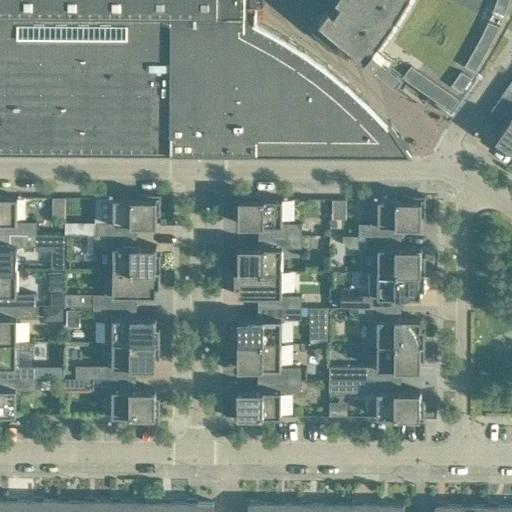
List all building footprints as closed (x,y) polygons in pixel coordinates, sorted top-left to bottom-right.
[(0,0),(0,150),(171,151),(172,12),(172,11),(257,11),(256,0),(0,0)] [(511,0),(332,0),(330,3),(321,15),(364,50),(360,57),(378,69),(377,71),(402,89),(409,79),(452,108),(468,86),(477,74),(485,62),(492,50),(500,37),(507,25),(511,13),(511,0)] [(172,11),(172,12),(171,151),(227,151),(383,152),(412,152),(399,133),(392,123),(390,120),(389,121),(370,101),(349,81),(328,64),(316,55),(305,47),(281,32),(257,19),(257,11),(172,11)] [(511,153),(511,114),(496,137),(503,142),(501,145),(511,153)] [(161,214),(161,193),(137,193),(137,196),(114,196),(114,223),(157,223),(157,214),(161,214)] [(235,193),(235,194),(235,215),(239,215),(239,224),(283,224),(283,197),(259,197),(259,193),(235,193)] [(359,223),(359,235),(374,235),(374,224),(422,225),(422,216),(426,216),(426,194),(402,194),(402,198),(370,198),(370,223),(359,223)] [(0,222),(18,222),(18,196),(0,195),(0,222)] [(22,221),(22,233),(37,233),(37,221),(22,221)] [(94,221),(94,233),(109,233),(109,221),(94,221)] [(287,222),(287,234),(302,234),(302,222),(287,222)] [(325,231),(331,251),(343,247),(338,227),(325,231)] [(37,245),(37,233),(22,233),(22,245),(37,245)] [(66,233),(37,233),(37,245),(37,249),(65,250),(66,233)] [(109,245),(109,233),(94,233),(94,245),(109,245)] [(302,246),(302,234),(287,234),(287,246),(302,246)] [(374,247),(374,235),(359,235),(344,235),(344,241),(350,247),(374,247)] [(0,268),(17,269),(17,244),(0,243),(0,268)] [(105,268),(105,269),(161,269),(161,253),(157,253),(157,245),(113,244),(113,268),(105,268)] [(235,254),(235,270),(282,270),(282,245),(239,245),(239,254),(235,254)] [(370,270),(370,271),(425,271),(425,255),(422,255),(422,246),(378,246),(378,270),(370,270)] [(345,264),(345,279),(365,280),(366,265),(345,264)] [(0,293),(17,294),(17,269),(0,268),(0,293)] [(160,286),(161,269),(105,269),(105,293),(94,293),(66,293),(65,305),(94,305),(109,305),(109,294),(157,295),(157,286),(160,286)] [(282,295),(282,270),(235,270),(235,286),(239,286),(239,295),(282,295)] [(425,287),(425,271),(370,271),(370,294),(341,294),(341,307),(359,307),(374,307),(374,296),(421,296),(421,287),(425,287)] [(22,293),(21,305),(36,305),(36,293),(22,293)] [(287,294),(286,306),(301,306),(301,294),(287,294)] [(36,317),(36,305),(21,305),(21,317),(36,317)] [(109,316),(109,305),(94,305),(94,317),(105,317),(105,341),(160,342),(160,325),(156,325),(156,317),(109,316)] [(301,319),(301,306),(286,306),(286,318),(301,319)] [(330,325),(330,307),(318,307),(318,325),(330,325)] [(373,318),(374,307),(359,307),(358,319),(370,319),(370,343),(425,343),(425,327),(421,327),(421,318),(373,318)] [(0,340),(17,341),(17,316),(0,315),(0,340)] [(235,326),(235,342),(282,342),(282,317),(239,317),(239,326),(235,326)] [(33,332),(32,348),(57,349),(58,333),(33,332)] [(0,365),(17,366),(17,341),(0,340),(0,365)] [(160,358),(160,342),(105,341),(105,342),(113,342),(113,366),(136,366),(156,367),(156,358),(160,358)] [(282,367),(282,342),(235,342),(234,358),(238,358),(238,367),(282,367)] [(425,359),(425,343),(370,343),(370,344),(378,344),(378,366),(378,368),(421,368),(421,359),(425,359)] [(76,377),(93,377),(108,377),(108,364),(76,364),(76,377)] [(21,365),(21,377),(36,377),(36,365),(21,365)] [(286,366),(286,378),(301,378),(301,366),(286,366)] [(377,379),(378,368),(378,366),(330,366),(330,378),(377,379)] [(36,389),(36,377),(21,377),(21,389),(36,389)] [(108,389),(108,377),(93,377),(93,389),(108,389)] [(301,390),(301,378),(286,378),(286,390),(301,390)] [(377,391),(377,389),(377,379),(330,378),(330,391),(377,391)] [(0,413),(16,414),(17,387),(0,387),(0,413)] [(113,388),(112,414),(136,414),(136,418),(160,418),(160,397),(156,397),(156,388),(113,388)] [(234,398),(234,418),(234,419),(245,419),(258,419),(258,415),(281,415),(281,389),(238,389),(238,398),(234,398)] [(377,389),(377,391),(377,416),(401,416),(401,420),(425,420),(425,398),(421,398),(421,389),(377,389)] [(33,511),(34,499),(19,499),(19,498),(17,498),(9,498),(9,495),(8,495),(8,499),(7,511),(33,511)] [(58,511),(59,499),(44,499),(44,498),(43,498),(43,499),(35,499),(35,495),(34,495),(34,499),(33,511),(58,511)] [(84,511),(84,499),(70,499),(68,499),(60,499),(60,495),(59,495),(59,499),(58,511),(84,511)] [(109,511),(110,500),(95,500),(95,499),(94,499),(94,500),(86,499),(86,496),(85,496),(85,499),(84,499),(84,511),(109,511)] [(135,511),(136,500),(121,500),(121,499),(120,499),(120,500),(111,500),(111,496),(110,496),(110,500),(109,511),(135,511)] [(161,511),(161,500),(147,500),(145,500),(137,500),(137,496),(136,496),(136,500),(135,511),(161,511)] [(187,511),(187,501),(172,501),(172,500),(171,500),(171,501),(163,501),(163,497),(162,497),(162,500),(161,500),(161,511),(187,511)] [(197,501),(188,501),(188,497),(187,497),(187,501),(187,511),(213,511),(214,497),(213,497),(213,501),(198,501),(197,501)] [(275,511),(275,502),(260,502),(260,501),(259,501),(259,502),(251,502),(251,498),(250,498),(249,511),(275,511)] [(300,511),(301,503),(286,502),(285,502),(277,502),(277,498),(276,498),(275,502),(275,511),(300,511)] [(326,511),(327,503),(312,503),(312,502),(310,502),(302,502),(302,499),(301,499),(301,503),(300,511),(326,511)] [(352,511),(352,503),(337,503),(337,502),(336,502),(336,503),(328,503),(328,499),(327,499),(327,503),(326,511),(352,511)] [(377,511),(378,503),(363,503),(362,503),(353,503),(353,499),(352,499),(352,503),(352,511),(377,511)] [(387,503),(379,503),(379,500),(378,500),(378,503),(377,511),(404,511),(405,500),(404,500),(403,504),(388,504),(388,503),(387,503)] [(462,511),(462,504),(447,504),(446,504),(438,504),(438,500),(437,500),(436,511),(462,511)] [(487,511),(488,505),(473,505),(473,504),(472,504),(463,504),(463,501),(462,501),(462,504),(462,511),(487,511)] [(511,511),(511,504),(498,505),(498,504),(497,504),(497,505),(489,505),(489,501),(488,501),(488,505),(487,511),(511,511)]
